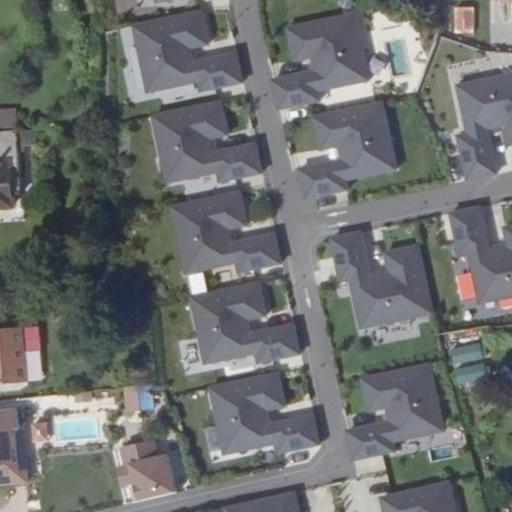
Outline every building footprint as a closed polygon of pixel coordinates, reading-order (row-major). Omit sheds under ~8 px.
[(473,33),(473,7),(453,8),(454,34),(473,33)] [(201,13),(134,27),(148,93),(199,82),(201,92),(242,84),(236,55),(193,64),(190,49),(208,45),(201,13)] [(272,82),(278,110),(319,102),(317,92),(368,81),(354,15),(287,30),(294,62),(311,58),(315,73),(272,82)] [(456,137),(465,181),(494,175),(485,130),(504,126),(508,146),(511,145),(511,75),(456,87),(466,135),(456,137)] [(220,104),(153,117),(167,184),(218,173),(220,183),(261,174),(255,145),(212,154),(209,140),(227,136),(220,104)] [(305,199),(346,191),(344,181),(394,170),(381,104),(314,118),(320,150),(338,147),(341,161),(299,170),(305,199)] [(0,133),(13,132),(12,112),(0,112),(0,133)] [(19,194),(15,132),(13,132),(0,133),(0,206),(11,206),(10,195),(19,194)] [(239,194),(172,208),(185,274),(236,264),(238,273),(279,265),(273,236),(231,245),(228,230),(246,226),(239,194)] [(477,305),(511,297),(511,227),(501,229),(506,249),(486,253),(477,209),(448,215),(457,258),(467,256),(477,305)] [(359,329),(429,315),(416,247),(383,254),(387,274),(368,278),(359,234),(330,240),(339,283),(349,281),(359,329)] [(258,285),(191,299),(204,365),(255,354),(257,364),(298,355),(292,326),(250,335),(247,321),(265,317),(258,285)] [(37,327),(19,329),(21,353),(39,352),(37,327)] [(0,385),(25,383),(21,353),(19,329),(0,330),(0,385)] [(449,349),(454,386),(485,382),(480,344),(449,349)] [(345,431),(351,460),(392,452),(390,442),(441,431),(427,365),(360,379),(367,411),(384,408),(388,422),(345,431)] [(277,375),(209,389),(223,455),(274,445),(276,454),(317,446),(311,417),(268,426),(265,411),(283,407),(277,375)] [(123,413),(152,413),(151,386),(123,387),(123,413)] [(14,411),(0,412),(0,481),(22,480),(20,448),(17,448),(14,411)] [(117,452),(123,467),(115,470),(121,488),(128,486),(135,506),(177,491),(157,437),(117,452)] [(452,511),(446,482),(379,498),(382,511),(452,511)] [(297,511),(293,493),(224,509),(225,511),(297,511)]
